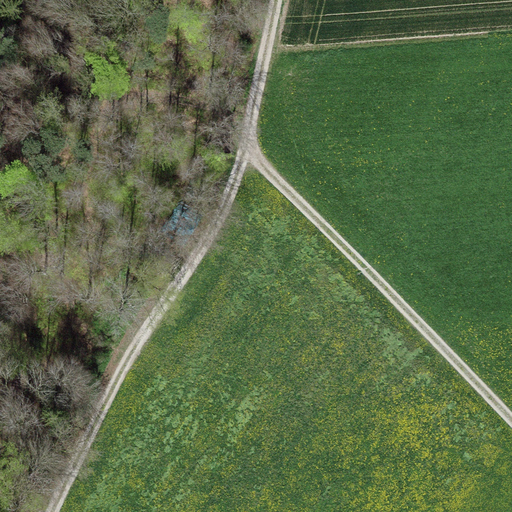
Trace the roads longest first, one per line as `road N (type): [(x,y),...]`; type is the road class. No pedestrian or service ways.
road 1 (track): [(51,511),(124,356),(217,235),(254,123),(280,0)]
road 2 (track): [(511,422),(247,145)]
